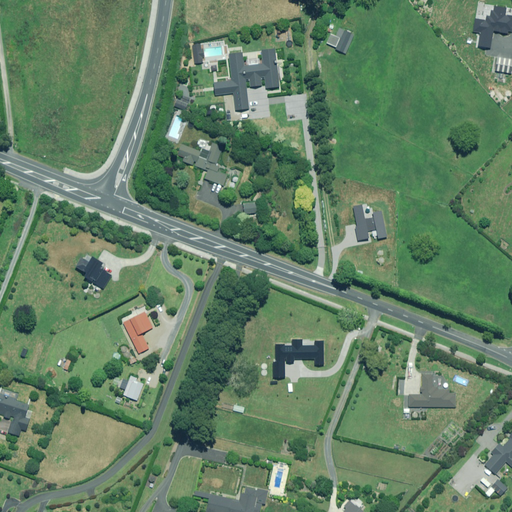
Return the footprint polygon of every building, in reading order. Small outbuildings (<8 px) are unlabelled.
[(355,35),(340,28),(336,37),(331,35),(327,44),(337,48),(336,50),(346,55),(355,35)] [(236,111),(249,110),(246,82),(250,81),(251,87),(262,86),(262,80),(265,80),(266,89),(280,88),(276,49),(262,50),(264,64),(245,66),(243,51),(230,52),(233,81),(214,83),(216,96),(234,94),(236,111)] [(219,72),(218,64),(210,64),(210,72),(219,72)] [(189,105),(177,100),(175,107),(186,111),(189,105)] [(224,148),(213,144),(210,152),(203,150),(202,152),(182,145),(178,156),(184,158),(183,162),(205,170),(208,163),(217,166),(224,148)] [(220,174),(209,170),(206,179),(224,187),(228,176),(220,173),(220,174)] [(257,215),(257,203),(244,203),(244,215),(257,215)] [(103,263),(94,258),(90,263),(83,259),(77,268),(87,274),(85,278),(94,283),(91,287),(100,293),(103,288),(104,289),(112,276),(105,271),(106,269),(101,266),(103,263)] [(124,323),(139,354),(150,349),(143,334),(154,328),(146,312),(136,317),(124,323)] [(28,351),(21,348),(19,355),(26,357),(28,351)] [(72,362),(67,359),(63,369),(68,371),(72,362)] [(434,374),(423,374),(423,395),(410,395),(410,407),(456,408),(457,394),(449,394),(449,390),(441,390),(441,388),(434,388),(434,374)] [(139,380),(132,377),(129,382),(122,379),(116,392),(137,401),(144,385),(138,382),(139,380)] [(0,407),(0,415),(11,419),(12,417),(14,418),(13,420),(9,433),(19,437),(22,430),(28,432),(32,421),(26,418),(27,415),(32,417),(33,412),(29,410),(31,405),(16,400),(17,399),(0,393),(0,406),(0,407)] [(511,434),(510,437),(511,438),(504,447),(500,444),(492,453),(494,455),(485,466),(497,476),(505,465),(511,470),(511,434)] [(508,489),(499,480),(492,488),(501,497),(508,489)] [(258,491),(245,488),(242,502),(196,491),(194,499),(210,502),(207,511),(261,511),(263,504),(266,505),(269,491),(258,489),(258,491)] [(348,508),(344,511),(364,511),(350,500),(349,500),(344,506),(348,508)]
